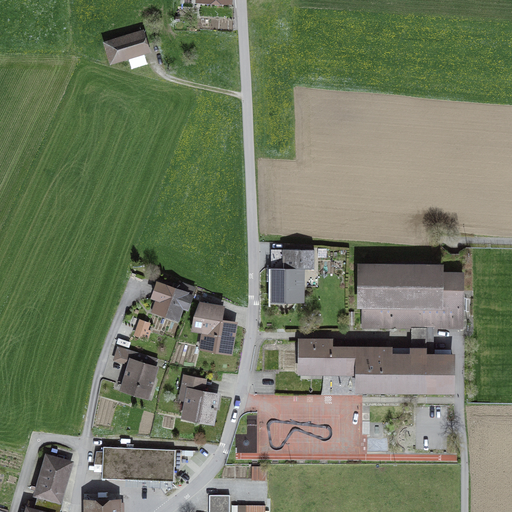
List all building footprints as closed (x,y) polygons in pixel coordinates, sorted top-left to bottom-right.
[(105,43),(111,62),(147,51),(141,32),(105,43)] [(275,268),(275,302),(300,302),(300,268),(314,268),(314,250),(283,249),(283,264),(279,263),(279,268),(275,268)] [(432,326),(462,326),(463,274),(441,273),(442,266),(359,265),(359,305),(363,305),(362,325),(364,325),(373,325),(373,321),(378,321),(378,326),(427,326),(427,321),(432,321),(432,326)] [(157,284),(153,295),(153,298),(159,300),(156,309),(177,316),(180,305),(187,308),(195,287),(183,283),(180,289),(172,286),(171,289),(157,284)] [(202,345),(230,350),(234,325),(218,322),(220,306),(202,303),(198,314),(200,314),(197,330),(205,331),(202,345)] [(135,334),(147,338),(150,331),(146,330),(147,327),(139,324),(135,334)] [(357,372),(357,388),(358,388),(426,389),(426,388),(452,389),(453,356),(426,356),(426,348),(411,348),(411,356),(390,356),(390,348),(331,348),(331,339),(300,339),(299,372),(301,372),(301,369),(323,369),(323,372),(357,372)] [(123,387),(148,394),(156,368),(155,368),(157,359),(118,347),(115,356),(131,361),(123,387)] [(212,420),(216,396),(197,392),(199,378),(185,375),(180,399),(187,401),(185,415),(212,420)] [(102,478),(174,481),(175,449),(103,446),(103,451),(99,451),(97,464),(102,464),(102,478)] [(38,494),(57,499),(68,462),(47,456),(36,493),(38,494)] [(252,466),(251,480),(266,480),(266,466),(252,466)] [(57,499),(38,494),(33,510),(28,508),(27,511),(57,511),(61,500),(57,499)] [(229,511),(230,495),(213,494),(212,511),(229,511)] [(115,511),(116,502),(89,502),(89,511),(115,511)]
